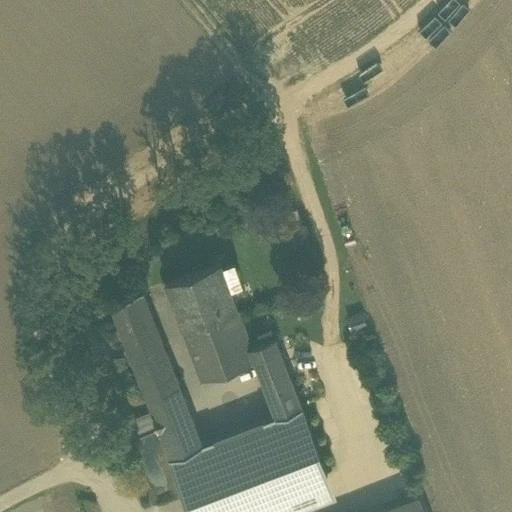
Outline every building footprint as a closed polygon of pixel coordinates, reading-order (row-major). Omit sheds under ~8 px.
[(166,281),(183,327),(239,308),(222,261),(166,281)] [(110,300),(154,414),(187,402),(144,290),(146,289),(146,288),(143,289),(110,300)] [(202,378),(255,359),(252,345),(243,321),(239,308),(183,327),(202,378)] [(255,359),(261,375),(287,366),(275,336),(252,345),(255,359)] [(261,375),(265,387),(291,377),(287,366),(261,375)] [(265,387),(276,414),(302,405),(291,377),(265,387)] [(193,417),(187,402),(154,414),(160,429),(193,417)] [(293,511),(336,496),(302,405),(276,414),(264,419),(264,421),(215,440),(214,438),(202,442),(170,455),(191,511),(293,511)] [(202,442),(193,417),(160,429),(170,455),(202,442)] [(373,511),(427,511),(421,494),(373,511)]
